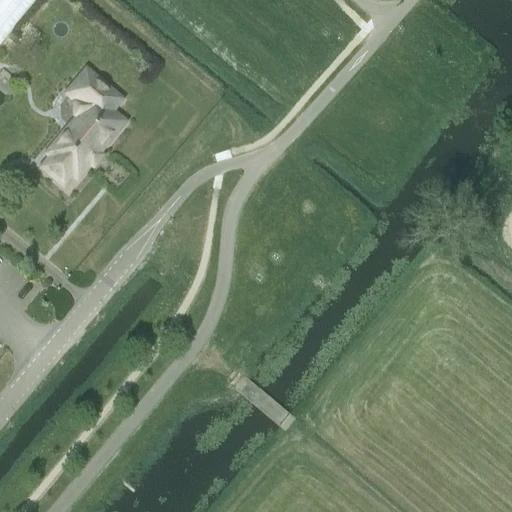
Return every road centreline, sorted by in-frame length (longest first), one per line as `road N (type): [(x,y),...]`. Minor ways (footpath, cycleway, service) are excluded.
road 1 (unknown): [(20,511),(183,308),(203,264),(225,154),(268,137),(365,29),(334,0)]
road 2 (unclassified): [(0,410),(129,255)]
